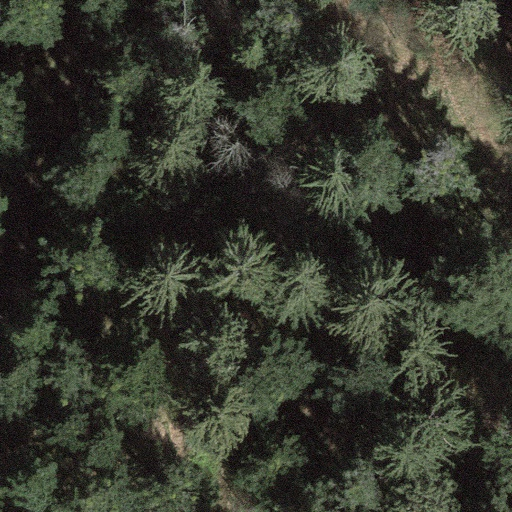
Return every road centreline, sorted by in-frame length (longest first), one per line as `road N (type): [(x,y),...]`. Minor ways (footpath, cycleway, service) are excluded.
road 1 (track): [(190,0),(8,247),(0,282)]
road 2 (track): [(424,0),(492,175),(511,204)]
